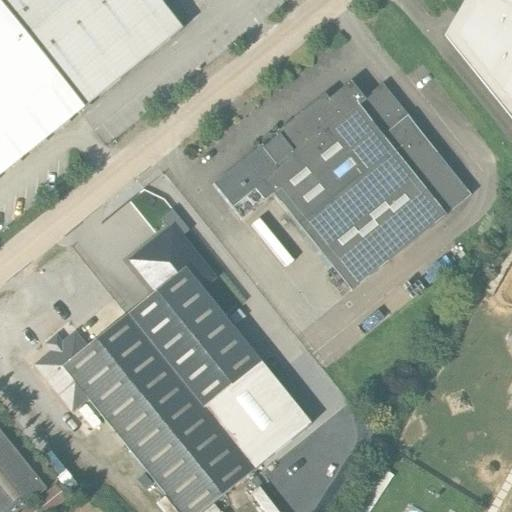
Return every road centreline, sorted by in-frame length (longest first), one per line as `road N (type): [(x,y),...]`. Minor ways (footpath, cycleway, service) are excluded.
road 1 (unclassified): [(330,0),(0,268)]
road 2 (unknown): [(7,262),(31,296),(24,382),(150,511)]
